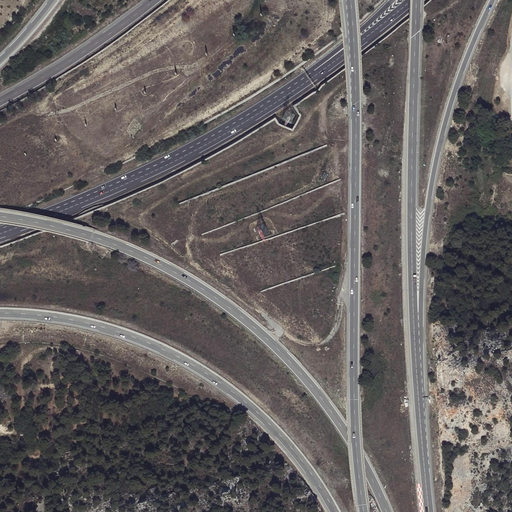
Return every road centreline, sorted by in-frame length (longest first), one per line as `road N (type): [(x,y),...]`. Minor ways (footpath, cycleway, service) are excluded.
road 1 (motorway): [(348,0),(353,398),(363,511)]
road 2 (motorway): [(387,511),(335,416),(282,352),(233,310),(131,250),(0,215)]
road 3 (motorway): [(0,233),(220,136),(413,0)]
road 4 (motorway): [(0,229),(208,135),(325,59),(391,0)]
road 5 (motorway): [(0,313),(115,329),(201,370),(255,411),(335,511)]
road 6 (motorway): [(418,395),(435,158),(492,0)]
road 7 (motorway): [(418,395),(411,242),(416,0)]
road 8 (motorway): [(154,0),(0,99)]
